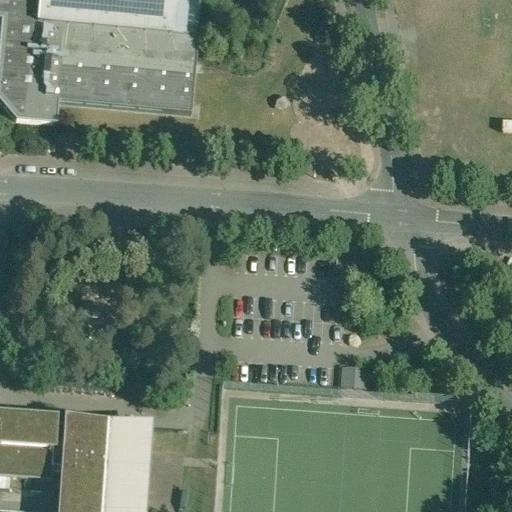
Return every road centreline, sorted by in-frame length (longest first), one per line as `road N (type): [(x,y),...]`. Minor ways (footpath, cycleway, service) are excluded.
road 1 (residential): [(0,186),(409,218)]
road 2 (residential): [(409,218),(367,0)]
road 3 (residential): [(409,218),(442,321),(511,397)]
